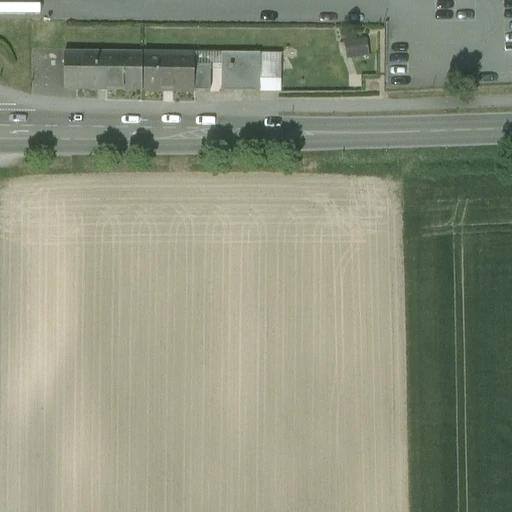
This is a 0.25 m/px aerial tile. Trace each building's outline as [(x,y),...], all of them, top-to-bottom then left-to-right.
[(366,41),(344,43),(346,59),(368,56),(366,41)] [(259,55),(222,54),(221,92),(259,93),(260,65),(259,65),(259,55)] [(142,55),(64,55),(64,88),(86,89),(86,90),(142,91),(142,55)] [(193,55),(144,55),(143,91),(210,92),(210,67),(193,67),(193,55)] [(280,55),(259,55),(259,65),(260,65),(280,66),(280,55)]
